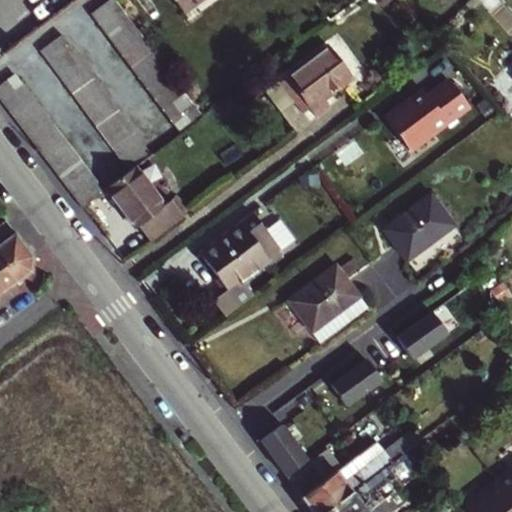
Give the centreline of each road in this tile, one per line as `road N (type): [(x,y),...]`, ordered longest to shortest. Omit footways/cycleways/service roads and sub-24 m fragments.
road 1 (unknown): [(111,297),(356,102)]
road 2 (unknown): [(465,264),(225,449)]
road 3 (residential): [(91,271),(272,511)]
road 4 (residential): [(0,150),(91,271)]
